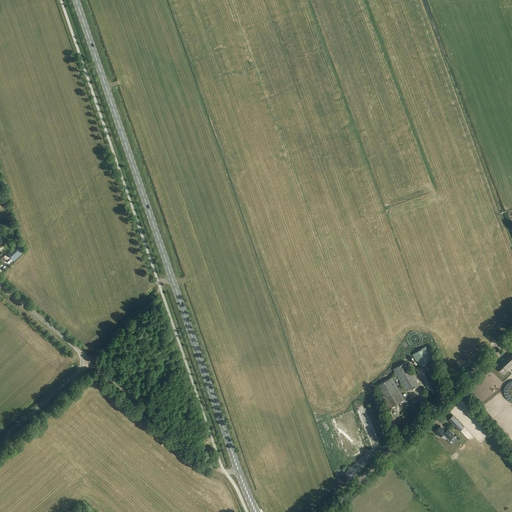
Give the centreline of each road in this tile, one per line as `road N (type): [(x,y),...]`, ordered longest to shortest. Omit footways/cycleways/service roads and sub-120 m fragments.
road 1 (primary): [(228,444),(75,0)]
road 2 (tertiary): [(328,511),(511,331)]
road 3 (unclassified): [(0,440),(82,364),(76,349),(0,285)]
road 4 (track): [(224,472),(82,362)]
